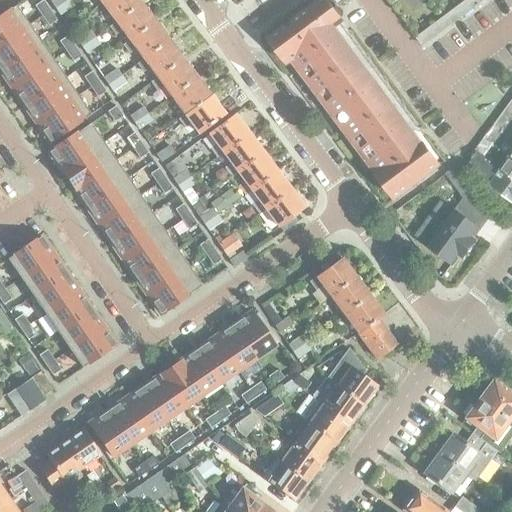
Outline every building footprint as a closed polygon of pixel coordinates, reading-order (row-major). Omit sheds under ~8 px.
[(55,9),(67,0),(52,0),(50,2),(55,9)] [(67,0),(55,9),(60,16),(74,7),(69,0),(67,0)] [(115,22),(141,3),(138,0),(106,0),(102,4),(115,22)] [(395,202),(443,166),(339,28),(346,23),(329,0),(318,0),(267,39),(288,67),(292,64),(395,202)] [(469,12),(485,0),(467,0),(462,4),(469,12)] [(49,11),(43,1),(34,6),(41,16),(49,11)] [(129,41),(155,22),(141,3),(115,22),(109,27),(115,35),(122,31),(129,40),(129,41)] [(452,25),(469,12),(462,4),(445,16),(452,25)] [(0,14),(0,44),(29,25),(16,6),(11,9),(10,8),(0,14)] [(49,11),(41,16),(48,26),(56,21),(49,11)] [(62,20),(68,28),(75,23),(69,15),(62,20)] [(445,16),(416,38),(423,47),(452,25),(445,16)] [(143,60),(169,41),(155,22),(129,41),(129,40),(123,45),(129,54),(135,49),(143,60)] [(0,70),(41,42),(29,25),(0,44),(0,70)] [(81,47),(95,37),(90,31),(76,40),(81,47)] [(74,46),(67,36),(59,42),(66,52),(74,46)] [(100,44),(95,37),(81,47),(86,55),(100,45),(100,44)] [(157,78),(183,59),(169,41),(143,60),(137,64),(143,72),(149,67),(157,78)] [(12,88),(53,60),(41,42),(0,70),(0,73),(11,89),(12,88)] [(81,56),(74,46),(66,52),(73,62),(81,56)] [(171,97),(197,78),(183,59),(157,78),(150,83),(157,91),(163,87),(171,97)] [(24,106),(66,78),(53,60),(12,88),(11,89),(23,107),(24,106)] [(107,85),(121,76),(116,68),(109,73),(106,69),(100,74),(103,78),(107,85)] [(83,77),(90,87),(98,82),(91,72),(83,77)] [(107,85),(112,93),(126,83),(121,76),(107,85)] [(37,124),(78,96),(66,78),(24,106),(23,107),(35,125),(37,124)] [(185,115),(210,96),(197,78),(171,97),(184,115),(185,115)] [(90,87),(97,97),(105,92),(98,82),(90,87)] [(87,119),(86,118),(91,114),(78,96),(37,124),(35,125),(49,145),(87,119)] [(199,135),(225,115),(210,96),(185,115),(184,115),(178,120),(193,138),(198,134),(199,135)] [(107,112),(114,122),(122,116),(115,106),(107,112)] [(134,123),(148,114),(143,107),(129,116),(134,123)] [(503,131),(511,119),(511,117),(506,113),(496,126),(503,131)] [(148,114),(134,123),(138,131),(152,121),(148,114)] [(222,153),(248,134),(234,115),(208,134),(217,145),(210,149),(216,158),(223,153),(222,153)] [(60,171),(61,170),(102,142),(90,124),(77,133),(76,131),(46,152),(60,171)] [(494,144),(503,131),(496,126),(487,139),(494,144)] [(140,143),(134,133),(125,139),(132,149),(140,143)] [(236,171),(262,152),(248,134),(222,153),(223,153),(230,163),(224,168),(231,177),(237,172),(236,171)] [(484,157),(494,144),(487,139),(477,152),(484,157)] [(60,171),(72,190),(74,189),(115,161),(102,142),(61,170),(60,171)] [(147,153),(140,143),(132,149),(139,159),(147,153)] [(511,149),(505,144),(500,150),(511,158),(511,149)] [(161,163),(175,153),(170,145),(156,155),(161,163)] [(511,178),(511,158),(500,150),(492,162),(501,169),(500,170),(511,178)] [(250,190),(276,171),(262,152),(236,171),(237,172),(244,182),(238,187),(244,195),(251,191),(250,190)] [(484,157),(477,152),(470,162),(476,167),(475,168),(478,171),(477,172),(492,182),(490,185),(511,201),(511,178),(500,170),(501,169),(492,162),(484,157)] [(86,207),(127,178),(115,161),(74,189),(72,190),(85,208),(86,207)] [(186,170),(180,174),(174,163),(167,168),(174,178),(172,179),(176,185),(190,175),(186,170)] [(469,206),(482,196),(459,164),(446,174),(469,206)] [(150,174),(157,184),(165,179),(158,169),(150,174)] [(264,209),(290,190),(276,171),(250,190),(251,191),(258,201),(252,205),(258,214),(264,209)] [(198,201),(189,188),(196,184),(190,175),(176,185),(182,193),(190,206),(198,201)] [(85,208),(97,225),(98,224),(139,196),(127,178),(86,207),(85,208)] [(172,189),(165,179),(157,184),(164,194),(172,189)] [(290,190),(264,209),(278,228),(304,209),(290,190)] [(139,196),(98,224),(97,225),(109,243),(111,242),(152,214),(139,196)] [(174,210),(181,220),(189,214),(183,204),(174,210)] [(203,224),(217,214),(212,207),(198,217),(203,224)] [(453,266),(459,258),(463,261),(479,240),(475,237),(481,228),(454,209),(426,247),(453,266)] [(121,261),(123,260),(164,232),(152,214),(111,242),(109,243),(121,261)] [(188,230),(196,224),(189,214),(181,220),(188,230)] [(203,224),(208,232),(222,222),(217,214),(203,224)] [(133,279),(135,278),(176,250),(164,232),(123,260),(121,261),(133,279)] [(7,260),(20,278),(53,255),(55,254),(41,234),(11,255),(12,256),(7,260)] [(199,246),(206,256),(214,250),(207,240),(199,246)] [(147,296),(188,267),(176,250),(135,278),(133,279),(146,297),(147,296)] [(206,256),(212,265),(221,260),(214,250),(206,256)] [(233,267),(246,258),(242,252),(229,261),(233,267)] [(55,254),(53,255),(20,278),(32,296),(65,273),(67,272),(55,254)] [(328,294),(354,275),(341,258),(309,282),(315,291),(322,286),(328,294)] [(188,297),(187,296),(201,286),(188,267),(147,296),(146,297),(160,317),(188,297)] [(79,290),(67,272),(65,273),(32,296),(44,314),(78,291),(79,290)] [(340,311),(366,291),(354,275),(328,294),(340,311)] [(11,299),(4,289),(0,291),(0,300),(3,305),(11,299)] [(91,308),(79,290),(78,291),(44,314),(57,332),(90,309),(91,308)] [(352,327),(378,307),(366,291),(340,311),(352,327)] [(377,320),(383,315),(378,307),(352,327),(364,344),(384,329),(377,320)] [(57,332),(69,350),(102,327),(104,326),(91,308),(90,309),(57,332)] [(231,324),(232,326),(255,359),(256,360),(277,347),(252,310),(231,324)] [(0,311),(0,335),(2,338),(13,330),(0,311)] [(22,315),(14,320),(21,330),(29,325),(22,315)] [(275,326),(281,322),(277,316),(271,320),(275,326)] [(281,322),(275,326),(279,333),(292,324),(288,317),(281,322)] [(214,336),(215,338),(237,371),(239,373),(256,360),(255,359),(232,326),(231,324),(214,336)] [(29,325),(21,330),(27,340),(35,335),(29,325)] [(104,326),(102,327),(69,350),(82,368),(86,365),(87,366),(117,346),(104,326)] [(377,360),(391,350),(396,346),(384,329),(364,344),(377,360)] [(220,383),(221,385),(239,373),(237,371),(215,338),(214,336),(196,349),(197,350),(220,383)] [(287,346),(292,352),(305,342),(301,336),(287,346)] [(305,342),(292,352),(305,371),(313,364),(306,354),(311,350),(305,342)] [(179,360),(180,362),(203,395),(204,397),(221,385),(220,383),(197,350),(196,349),(179,360)] [(53,360),(47,350),(38,356),(45,366),(53,360)] [(26,368),(34,363),(27,354),(20,359),(26,368)] [(53,360),(45,366),(52,376),(60,370),(53,360)] [(159,374),(160,375),(183,408),(184,410),(204,397),(203,395),(180,362),(179,360),(159,374)] [(336,385),(362,404),(376,385),(350,366),(336,385)] [(277,370),(267,377),(273,385),(283,378),(277,370)] [(44,400),(43,395),(51,389),(40,373),(31,379),(19,386),(31,404),(32,402),(35,406),(44,400)] [(160,375),(159,374),(142,385),(143,387),(166,420),(167,422),(184,410),(183,408),(160,375)] [(299,374),(290,381),(304,392),(310,383),(299,374)] [(511,394),(493,381),(479,400),(511,423),(511,394)] [(260,382),(250,389),(255,397),(265,390),(260,382)] [(125,398),(126,399),(149,432),(150,434),(167,422),(166,420),(143,387),(142,385),(125,398)] [(348,424),(362,404),(336,385),(322,404),(318,401),(317,401),(348,424)] [(255,397),(250,389),(240,396),(245,404),(255,397)] [(263,418),(283,405),(282,404),(276,395),(254,410),(263,418)] [(107,410),(108,411),(131,445),(132,446),(150,434),(149,432),(126,399),(125,398),(107,410)] [(508,432),(511,426),(511,423),(479,400),(465,419),(495,441),(504,429),(508,432)] [(335,442),(348,424),(317,401),(304,420),(335,442)] [(224,407),(214,414),(220,422),(230,415),(224,407)] [(108,411),(107,410),(87,424),(112,460),(132,446),(131,445),(108,411)] [(214,414),(204,420),(210,428),(220,422),(214,414)] [(242,420),(234,426),(241,434),(246,438),(261,421),(251,414),(242,420)] [(320,463),(335,442),(304,420),(289,441),(320,463)] [(184,446),(194,439),(188,431),(178,438),(184,446)] [(81,468),(99,456),(83,432),(65,445),(81,468)] [(496,451),(471,433),(464,443),(453,435),(438,455),(475,481),(496,451)] [(244,448),(225,435),(218,444),(237,458),(244,448)] [(178,438),(169,445),(174,453),(184,446),(178,438)] [(306,482),(320,463),(289,441),(275,459),(306,482)] [(64,480),(81,468),(65,445),(47,457),(50,461),(64,480)] [(207,484),(223,472),(210,455),(194,467),(207,484)] [(474,482),(475,481),(438,455),(424,475),(450,493),(464,474),(474,482)] [(148,471),(158,464),(153,456),(143,462),(148,471)] [(185,458),(128,497),(137,511),(141,511),(173,494),(167,486),(193,468),(185,458)] [(293,500),(306,482),(275,459),(262,478),(293,500)] [(53,488),(64,480),(50,461),(40,469),(53,488)] [(143,462),(133,469),(138,477),(148,471),(143,462)] [(39,511),(40,511),(49,506),(25,471),(17,477),(21,483),(34,503),(39,511)] [(246,486),(248,482),(238,474),(232,482),(243,489),(234,502),(226,495),(219,504),(227,511),(229,511),(271,511),(256,501),(260,496),(246,486)] [(11,489),(21,483),(17,477),(7,483),(11,489)] [(112,492),(120,487),(114,477),(105,482),(110,489),(112,492)] [(449,511),(447,511),(446,511),(418,490),(411,499),(407,498),(403,504),(404,508),(403,510),(405,511),(460,511),(454,507),(449,511)] [(116,500),(122,509),(128,505),(122,496),(116,500)] [(482,511),(461,497),(454,507),(460,511),(482,511)] [(15,511),(8,500),(0,505),(0,511),(15,511)] [(69,511),(74,511),(79,509),(73,500),(65,506),(69,511)] [(28,511),(39,511),(34,503),(26,508),(28,511)]
